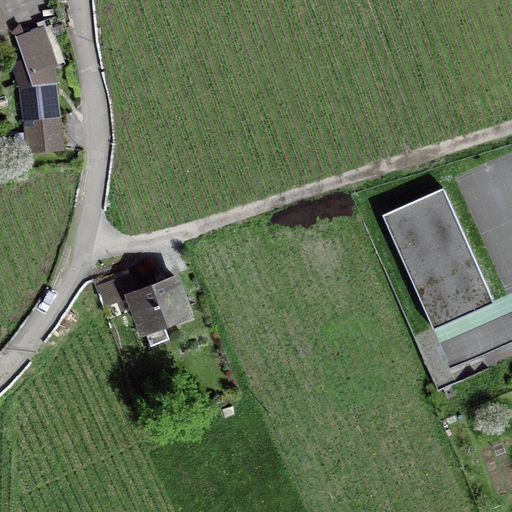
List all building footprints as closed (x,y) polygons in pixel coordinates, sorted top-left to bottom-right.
[(61,54),(73,50),(64,22),(52,25),(61,54)] [(21,85),(25,118),(58,115),(52,66),(57,65),(43,26),(17,36),(35,84),(21,85)] [(29,152),(61,148),(58,115),(25,118),(29,152)] [(443,188),(383,214),(432,326),(493,301),(443,188)] [(106,302),(130,293),(150,345),(169,338),(164,324),(189,314),(174,276),(134,291),(128,275),(100,286),(106,302)] [(511,311),(439,342),(450,366),(511,339),(511,311)]
